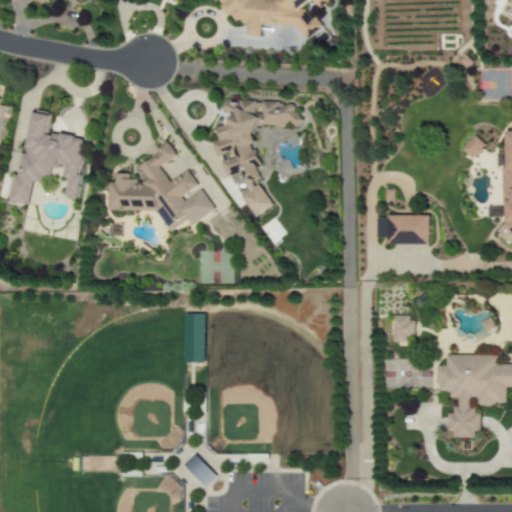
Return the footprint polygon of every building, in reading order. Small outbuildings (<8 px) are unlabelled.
[(326,0),(274,0),(271,0),(220,0),(220,5),(231,19),(240,20),(247,29),(247,36),(261,37),(262,25),(295,27),(305,41),(322,28),(317,20),(311,20),(304,11),(305,2),(314,2),(318,8),(327,1),(326,0)] [(211,143),(218,157),(223,157),(222,167),(226,175),(240,176),(247,190),(243,196),(253,218),(272,208),(261,186),(260,179),(255,169),(262,166),(255,151),(249,147),(256,143),(252,134),(256,129),(260,127),(296,128),(302,119),(293,112),(294,104),(228,101),(222,109),(233,118),(229,123),(218,129),(217,140),(211,143)] [(9,202),(29,205),(33,179),(49,182),(52,166),(64,168),(62,178),(67,179),(64,198),(75,199),(85,139),(49,133),(52,113),(32,110),(21,176),(14,175),(9,202)] [(511,131),(507,132),(508,168),(502,168),(503,233),(511,232),(511,131)] [(472,160),(485,146),(475,136),(462,150),(472,160)] [(108,211),(156,212),(170,233),(187,221),(191,226),(214,210),(201,190),(186,200),(178,200),(198,186),(188,171),(170,183),(160,168),(177,156),(167,142),(157,149),(157,155),(142,165),(137,165),(147,179),(139,184),(136,180),(129,180),(129,174),(115,174),(115,182),(109,182),(108,211)] [(429,245),(430,217),(376,216),(376,238),(387,238),(387,245),(429,245)] [(206,314),(185,314),(185,363),(205,363),(206,314)] [(412,317),(393,316),(392,343),(412,343),(412,317)] [(511,365),(495,366),(495,356),(446,356),(446,366),(437,366),(438,395),(459,395),(459,411),(450,411),(451,439),(480,438),(480,414),(474,414),(473,399),(478,399),(479,405),(506,405),(506,392),(511,391),(511,365)] [(184,464),(195,455),(217,477),(207,488),(184,464)]
